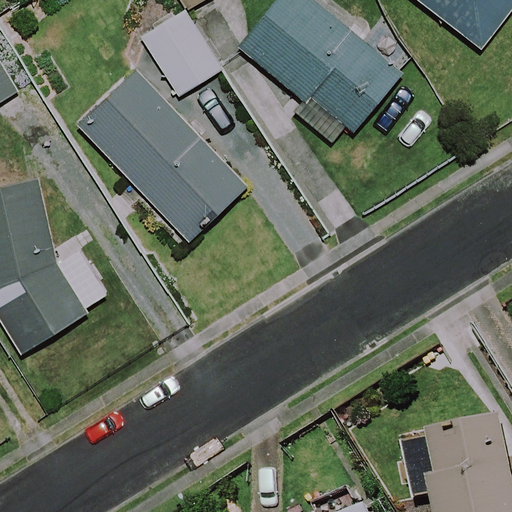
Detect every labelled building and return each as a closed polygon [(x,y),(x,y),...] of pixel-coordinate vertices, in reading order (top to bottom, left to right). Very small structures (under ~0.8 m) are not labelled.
[(203,0),(173,0),(182,13),(203,0)] [(304,102),(345,137),(372,107),(401,132),(428,102),(312,0),(270,0),(230,46),(254,67),(232,92),(262,118),(284,93),(300,107),(304,102)] [(511,5),(511,0),(410,0),(477,51),(511,5)] [(136,43),(177,102),(220,72),(179,13),(136,43)] [(244,187),(135,72),(75,129),(140,197),(127,210),(171,256),(244,187)] [(0,184),(0,323),(18,354),(86,311),(55,261),(36,176),(0,184)] [(511,511),(511,507),(491,422),(408,443),(425,511),(511,511)] [(365,511),(354,485),(315,502),(318,511),(365,511)]
